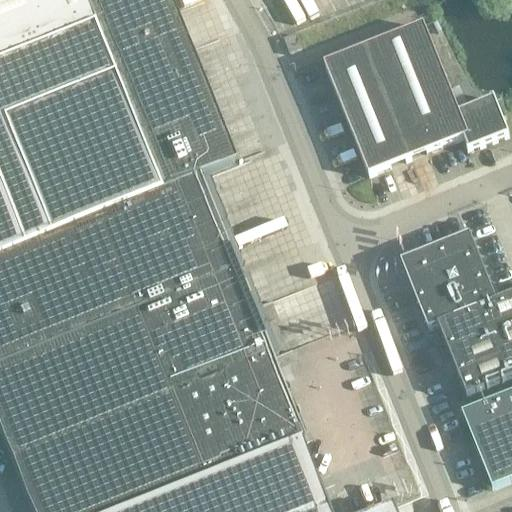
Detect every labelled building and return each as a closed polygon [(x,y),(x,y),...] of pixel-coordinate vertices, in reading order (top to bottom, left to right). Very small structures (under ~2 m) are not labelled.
[(0,0),(0,432),(257,330),(197,181),(235,165),(168,0),(0,0)] [(424,29),(325,69),(370,180),(408,164),(464,142),(469,154),(468,155),(468,156),(474,153),(509,139),(496,104),(460,118),(424,29)] [(290,57),(302,52),(297,37),(284,42),(290,57)] [(468,241),(431,256),(403,267),(430,334),(438,331),(467,402),(511,384),(511,301),(495,308),(468,241)] [(257,330),(0,432),(0,441),(2,448),(28,511),(126,511),(299,443),(302,442),(285,400),(288,399),(289,396),(288,393),(287,391),(284,390),(281,390),(279,384),(278,384),(269,361),(262,344),(257,330)] [(511,484),(511,398),(463,418),(493,493),(511,484)] [(299,443),(126,511),(391,511),(390,509),(381,511),(327,511),(324,504),(323,502),(300,443),(299,443)]
